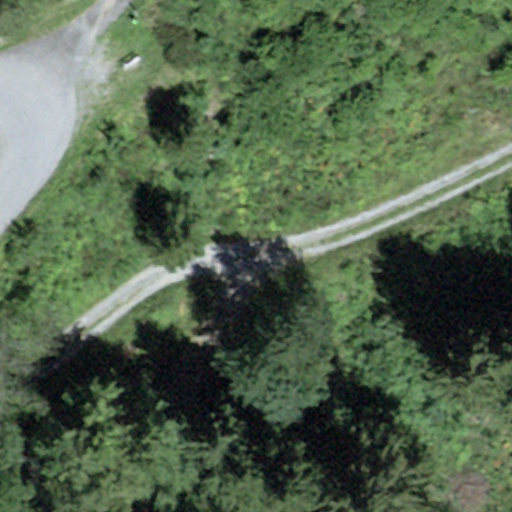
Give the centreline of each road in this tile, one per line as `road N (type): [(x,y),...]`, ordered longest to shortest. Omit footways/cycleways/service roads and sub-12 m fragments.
road 1 (track): [(0,396),(175,267),(356,230),(511,154)]
road 2 (residential): [(0,193),(33,138),(37,108),(23,81),(0,77)]
